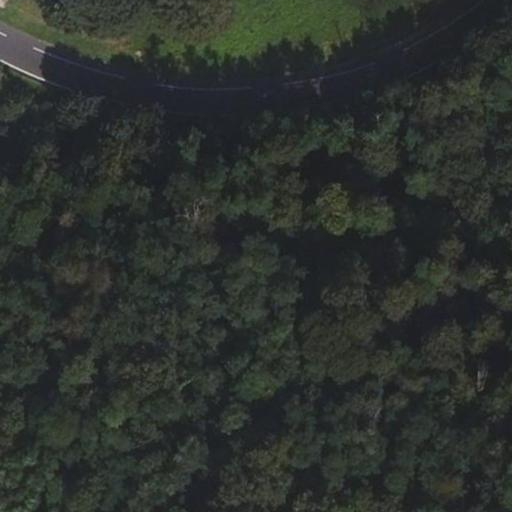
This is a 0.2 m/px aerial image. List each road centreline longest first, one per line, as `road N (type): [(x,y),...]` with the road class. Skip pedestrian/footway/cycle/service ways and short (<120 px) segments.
road 1 (trunk): [(505,0),(422,58),(370,82),(242,103),(166,100),(68,75),(0,45)]
road 2 (track): [(89,511),(105,474),(144,447),(237,414),(362,346),(511,313)]
